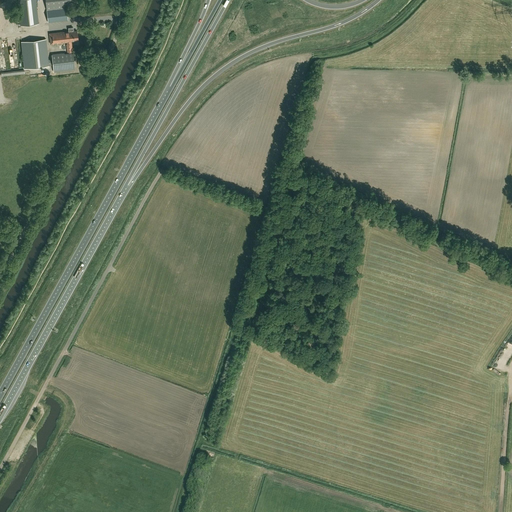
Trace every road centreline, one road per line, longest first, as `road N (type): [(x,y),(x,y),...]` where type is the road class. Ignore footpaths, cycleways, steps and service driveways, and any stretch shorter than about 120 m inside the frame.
road 1 (trunk): [(171,88),(0,397)]
road 2 (unclassified): [(0,469),(162,171)]
road 3 (trunk): [(125,184),(192,97),(225,68),(271,44),(336,26),(378,0)]
road 4 (unclassified): [(0,278),(106,68),(129,0)]
road 5 (trunk): [(0,412),(125,184)]
road 6 (trunk): [(125,184),(228,0)]
